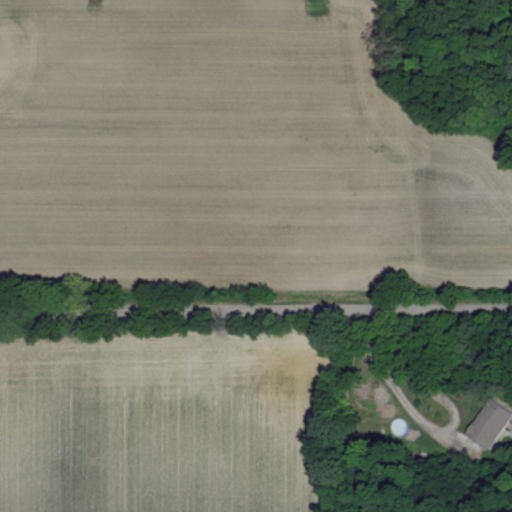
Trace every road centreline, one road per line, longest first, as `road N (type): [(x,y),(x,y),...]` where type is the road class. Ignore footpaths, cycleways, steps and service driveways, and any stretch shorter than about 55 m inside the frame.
road 1 (residential): [(0,311),(511,302)]
road 2 (residential): [(441,308),(463,30)]
